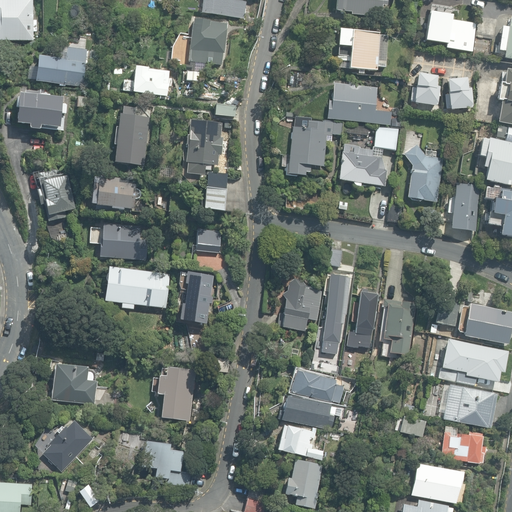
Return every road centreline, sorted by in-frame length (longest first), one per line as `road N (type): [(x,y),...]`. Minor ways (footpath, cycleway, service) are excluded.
road 1 (residential): [(110,511),(194,509),(219,490),(260,219)]
road 2 (residential): [(260,219),(441,245),(511,274)]
road 3 (residential): [(260,219),(249,92),(276,0)]
road 4 (residential): [(0,229),(15,292),(0,368)]
